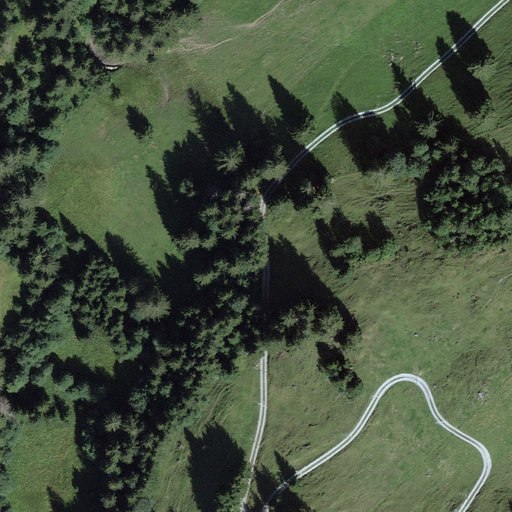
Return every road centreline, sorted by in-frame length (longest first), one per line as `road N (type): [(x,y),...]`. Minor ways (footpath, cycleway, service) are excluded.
road 1 (track): [(248,511),(263,408),(270,190),(309,146),(341,122),(393,103),(505,0)]
road 2 (track): [(461,511),(484,476),(486,454),(441,420),(418,379),(404,375),(385,384),(351,437),(289,480),(266,511)]
